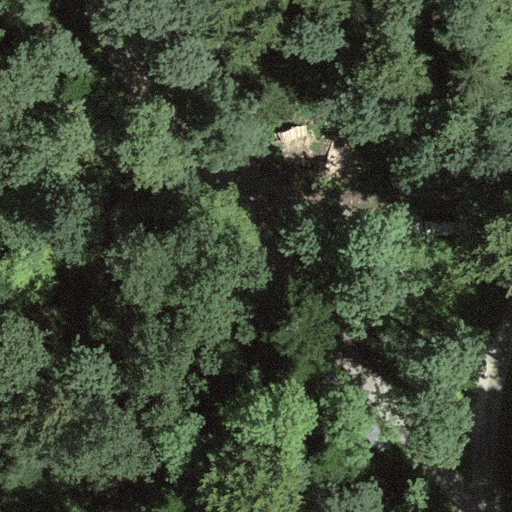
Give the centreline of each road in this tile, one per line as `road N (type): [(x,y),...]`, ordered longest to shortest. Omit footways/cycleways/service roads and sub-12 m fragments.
road 1 (track): [(84,0),(230,207),(479,511)]
road 2 (track): [(511,195),(230,207)]
road 3 (track): [(511,333),(490,511)]
